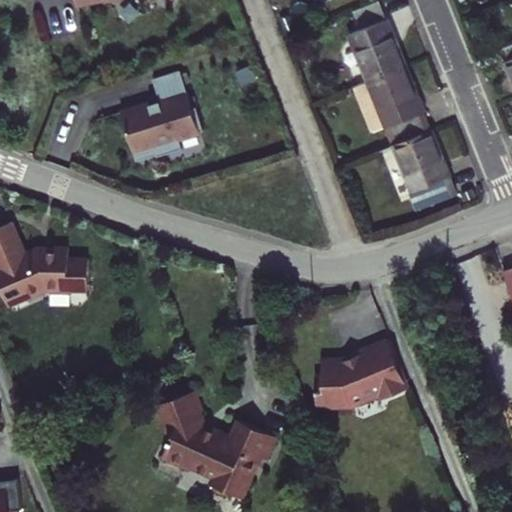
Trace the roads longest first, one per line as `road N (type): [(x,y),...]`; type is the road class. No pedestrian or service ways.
road 1 (residential): [(0,172),(204,243),(335,268),(423,249),(511,216)]
road 2 (track): [(248,0),(355,266)]
road 3 (residential): [(427,0),(511,211)]
